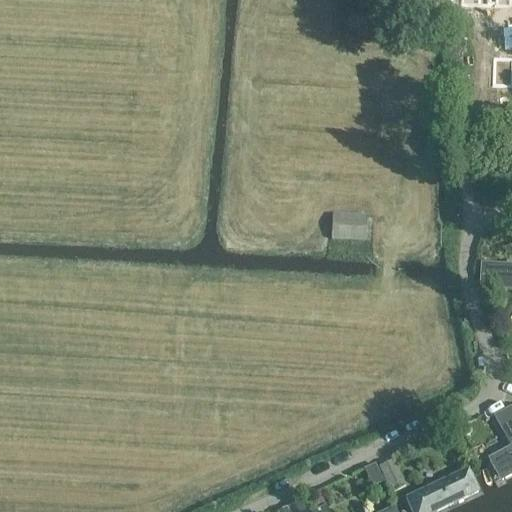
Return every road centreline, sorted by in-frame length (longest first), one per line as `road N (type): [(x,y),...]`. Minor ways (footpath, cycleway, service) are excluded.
road 1 (track): [(0,270),(386,287),(405,233),(472,241)]
road 2 (unclassified): [(245,511),(485,402),(494,366),(472,296),(469,255),(481,226),(511,213)]
road 3 (track): [(405,233),(411,190),(401,117),(290,0)]
